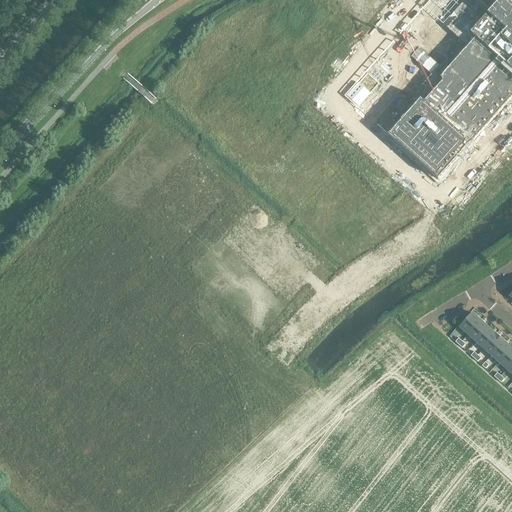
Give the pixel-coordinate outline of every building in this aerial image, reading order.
[(425,89),(386,133),(438,179),(511,95),(511,5),(506,0),(467,0),(445,25),(460,38),(419,84),(425,89)] [(367,72),(346,95),(358,106),(379,83),(367,72)] [(166,115),(100,190),(174,256),(241,182),(166,115)] [(472,314),(460,327),(468,334),(480,321),(472,314)] [(476,341),(488,328),(480,321),(468,334),(476,341)] [(484,348),(496,335),(488,328),(476,341),(484,348)] [(492,355),(503,342),(496,335),(484,348),(492,355)] [(499,362),(511,349),(503,342),(492,355),(499,362)] [(507,369),(511,363),(511,349),(499,362),(507,369)]
